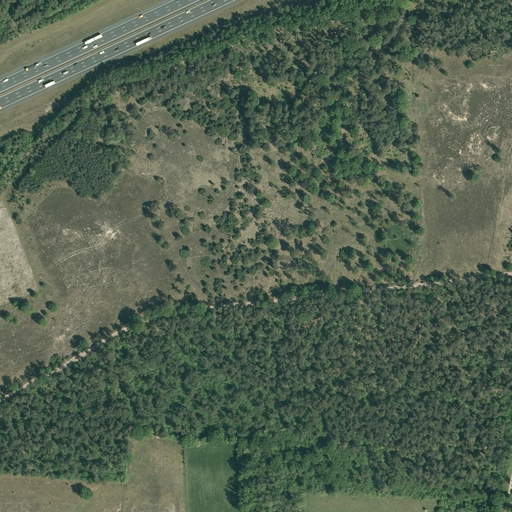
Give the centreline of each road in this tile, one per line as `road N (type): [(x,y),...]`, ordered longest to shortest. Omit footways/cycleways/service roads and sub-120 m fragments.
road 1 (track): [(511,276),(159,316),(0,402)]
road 2 (motorway): [(0,103),(222,0)]
road 3 (motorway): [(185,0),(0,86)]
